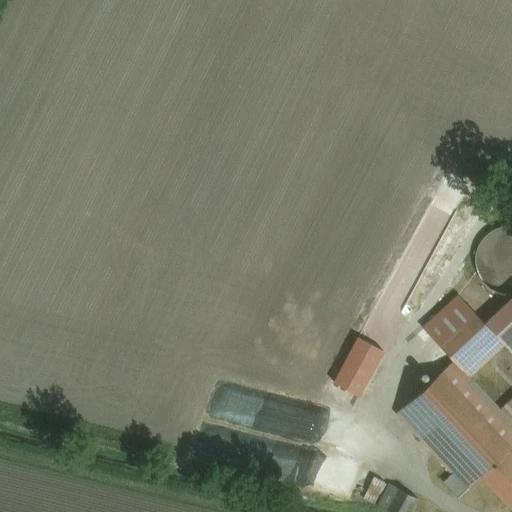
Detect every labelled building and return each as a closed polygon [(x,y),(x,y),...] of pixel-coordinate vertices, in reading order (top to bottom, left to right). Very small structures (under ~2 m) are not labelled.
[(511,233),(485,230),(478,276),(511,281),(511,250),(510,250),(511,239),(511,233)] [(501,342),(461,300),(430,331),(470,372),(501,342)] [(337,384),(361,398),(384,357),(360,343),(337,384)] [(452,365),(399,409),(464,487),(477,476),(504,453),(511,446),(511,435),(508,431),(494,415),(452,365)] [(511,399),(494,415),(508,431),(511,428),(511,399)] [(511,462),(504,453),(477,476),(506,510),(511,505),(511,462)] [(388,511),(411,511),(417,494),(371,478),(362,503),(388,511)]
